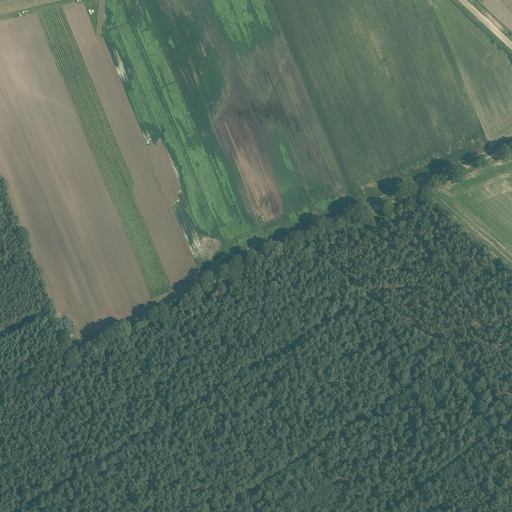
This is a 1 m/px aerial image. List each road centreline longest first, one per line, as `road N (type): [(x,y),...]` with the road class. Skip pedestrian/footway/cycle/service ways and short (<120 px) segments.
road 1 (track): [(125,324),(507,148)]
road 2 (track): [(454,353),(218,511)]
road 3 (track): [(300,238),(511,394)]
road 4 (track): [(125,324),(214,511)]
road 5 (track): [(388,511),(511,418)]
road 6 (track): [(0,394),(125,324)]
